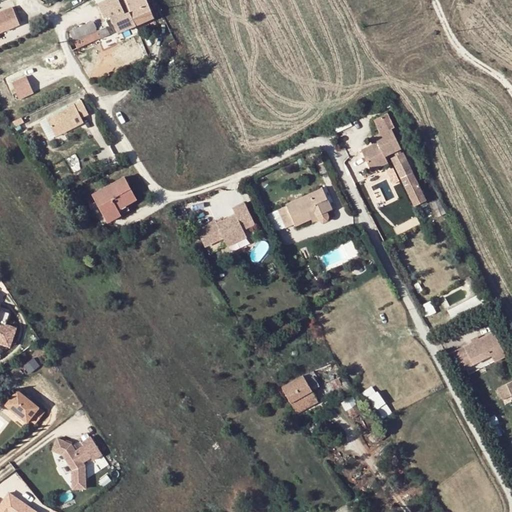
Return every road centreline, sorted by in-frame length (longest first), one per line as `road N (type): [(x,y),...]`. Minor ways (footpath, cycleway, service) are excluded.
road 1 (residential): [(511,500),(317,138),(160,203),(105,111)]
road 2 (residential): [(105,111),(37,0)]
